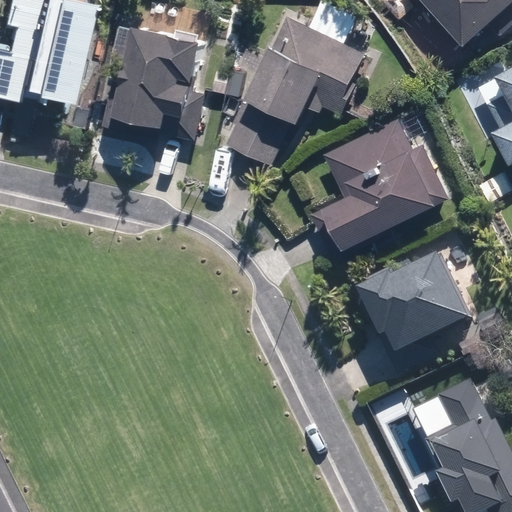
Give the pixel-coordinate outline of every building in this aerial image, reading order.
[(4,50),(0,49),(0,97),(14,101),(17,89),(68,101),(91,1),(85,0),(7,0),(2,24),(10,27),(4,50)] [(511,0),(437,0),(483,50),(504,31),(511,38),(511,37),(511,0)] [(351,116),(367,81),(363,79),(375,55),(297,18),(279,55),(285,58),(266,98),(260,95),(255,106),(251,104),(241,124),(245,125),(236,144),(282,167),(304,121),(316,127),(324,110),(329,114),(332,108),(351,116)] [(211,85),(220,46),(152,31),(139,86),(122,82),(113,127),(168,140),(169,134),(205,142),(215,95),(208,94),(210,89),(204,88),(205,83),(211,85)] [(511,62),(490,74),(500,94),(484,103),(497,125),(487,130),(505,165),(511,160),(511,62)] [(233,95),(237,75),(224,72),(220,92),(233,95)] [(444,204),(405,118),(333,151),(353,195),(333,204),(352,246),(444,204)] [(511,192),(511,185),(505,170),(481,181),(490,202),(511,192)] [(470,319),(439,257),(434,260),(433,257),(393,277),(389,269),(347,289),(373,344),(377,342),(394,377),(438,356),(429,339),(465,322),(470,319)] [(456,346),(462,358),(486,346),(480,334),(456,346)] [(511,377),(511,372),(506,361),(495,366),(503,381),(511,377)] [(489,423),(473,393),(442,409),(451,426),(423,441),(439,474),(431,477),(448,509),(455,506),(458,511),(487,496),(495,511),(511,511),(511,459),(494,421),(489,423)]
